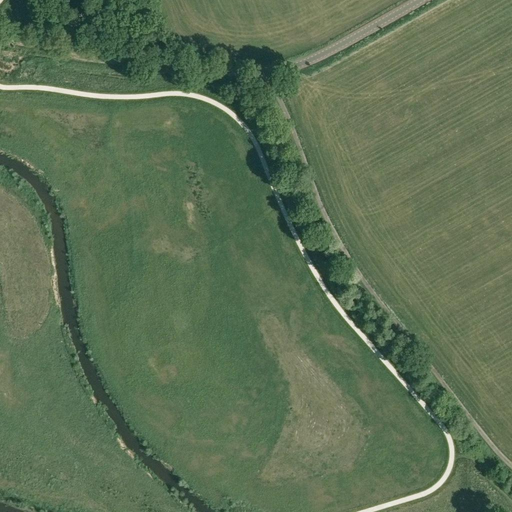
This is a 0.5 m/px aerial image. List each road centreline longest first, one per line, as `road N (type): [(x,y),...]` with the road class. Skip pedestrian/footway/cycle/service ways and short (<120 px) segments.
road 1 (unclassified): [(511,461),(330,229),(267,71)]
road 2 (tertiary): [(267,71),(0,38)]
road 3 (tertiary): [(417,0),(316,57),(267,71)]
